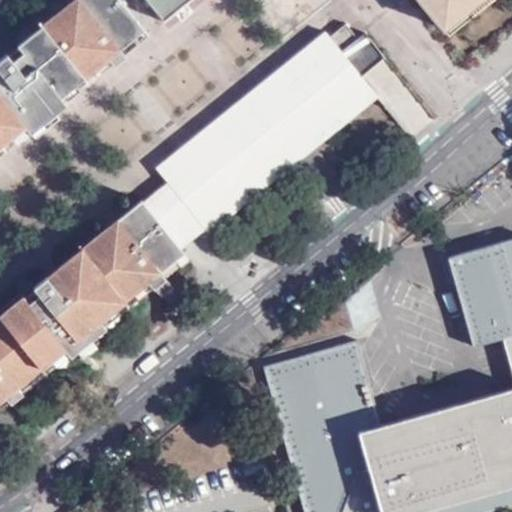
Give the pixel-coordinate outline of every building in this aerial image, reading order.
[(0,151),(26,130),(33,139),(68,109),(62,102),(111,62),(117,69),(128,60),(122,53),(145,34),(117,0),(82,0),(79,3),(82,6),(72,15),(69,11),(13,60),(8,60),(0,65),(0,151)] [(158,0),(156,2),(165,13),(181,0),(158,0)] [(394,0),(400,7),(409,0),(419,0),(452,39),(501,0),(394,0)] [(331,40),(322,47),(372,110),(405,84),(371,39),(363,45),(350,28),(334,43),(331,40)] [(372,110),(322,47),(164,173),(174,187),(211,236),(212,235),(214,237),(372,110)] [(149,204),(188,254),(211,236),(174,187),(149,204)] [(149,204),(146,201),(122,221),(127,228),(115,239),(109,232),(61,270),(68,278),(56,291),(47,282),(35,291),(42,298),(33,307),(27,300),(0,322),(0,404),(2,404),(6,409),(15,404),(22,413),(33,404),(27,397),(33,392),(28,385),(68,350),(76,359),(110,331),(103,323),(144,292),(147,295),(156,288),(164,299),(177,291),(168,280),(175,273),(170,269),(188,254),(149,204)] [(127,228),(122,221),(109,232),(115,239),(127,228)] [(477,344),(503,336),(511,333),(511,236),(452,253),(477,344)] [(68,278),(61,270),(47,282),(56,291),(68,278)] [(511,333),(503,336),(511,367),(511,480),(403,511),(488,511),(511,505),(511,333)] [(403,511),(511,480),(511,388),(381,426),(355,338),(266,364),(308,511),(403,511)]
